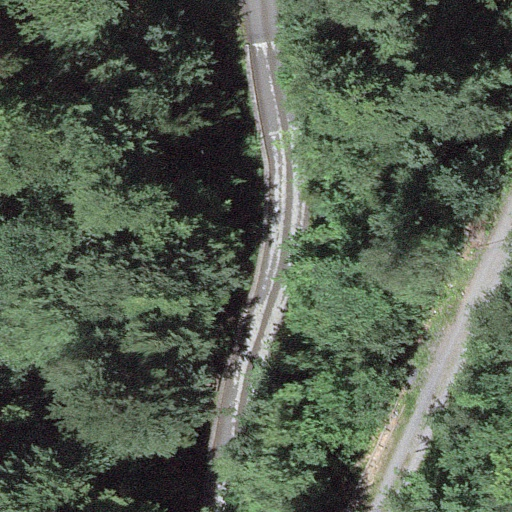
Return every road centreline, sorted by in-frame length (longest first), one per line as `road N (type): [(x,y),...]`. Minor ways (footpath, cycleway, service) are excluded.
road 1 (unclassified): [(263,0),(285,126),(289,237),(243,394),(231,511)]
road 2 (track): [(376,511),(511,229)]
